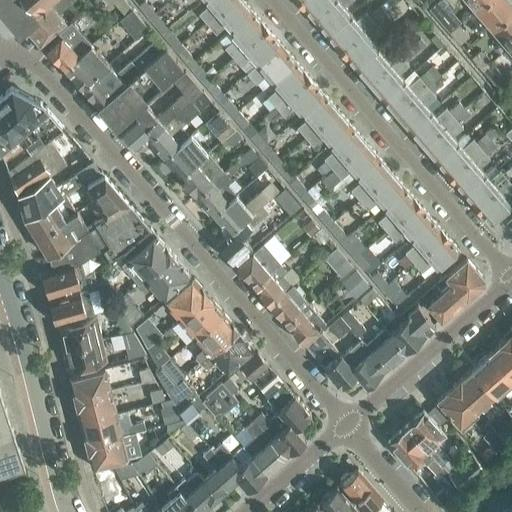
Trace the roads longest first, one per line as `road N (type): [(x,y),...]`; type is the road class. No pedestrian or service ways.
road 1 (residential): [(349,426),(35,63),(0,63)]
road 2 (residential): [(511,275),(269,0)]
road 3 (tertiary): [(67,511),(0,254)]
road 4 (residential): [(349,426),(511,281)]
road 5 (residential): [(249,511),(349,426)]
